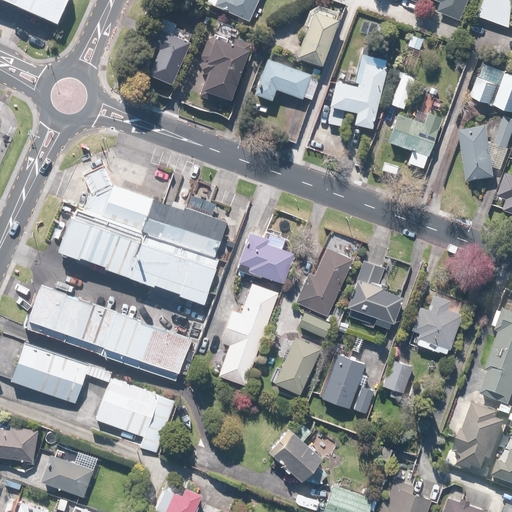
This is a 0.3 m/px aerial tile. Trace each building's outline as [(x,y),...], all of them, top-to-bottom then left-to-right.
[(61,0),(4,0),(52,21),(61,0)] [(204,0),(203,4),(247,22),(256,0),(204,0)] [(435,0),(441,2),(437,12),(459,20),(466,0),(435,0)] [(511,0),(481,0),(475,16),(505,28),(511,8),(511,0)] [(309,6),(292,59),(318,68),(336,15),(309,6)] [(189,35),(172,28),(173,24),(160,19),(158,22),(155,21),(144,47),(155,51),(145,75),(168,85),(189,35)] [(407,35),(403,45),(416,50),(420,40),(407,35)] [(233,39),(230,47),(204,38),(195,65),(205,69),(195,96),(225,106),(247,43),(233,39)] [(385,63),(365,58),(366,50),(359,49),(350,87),(331,83),(325,109),(329,109),(325,124),(338,127),(342,112),(352,115),(350,125),(369,129),(385,63)] [(250,95),(267,101),(271,90),(298,99),(299,97),(309,100),(316,79),(263,60),(250,95)] [(400,74),(388,104),(403,110),(414,80),(400,74)] [(511,78),(506,75),(491,108),(511,117),(511,78)] [(495,87),(476,80),(469,98),(489,105),(495,87)] [(379,124),(387,127),(382,142),(424,157),(438,119),(422,114),(418,124),(392,115),(394,111),(385,108),(379,124)] [(511,120),(502,116),(492,144),(486,142),(483,126),(457,130),(465,182),(492,178),(490,167),(499,170),(507,149),(505,149),(511,128),(511,120)] [(79,175),(88,192),(108,183),(100,165),(79,175)] [(511,173),(505,171),(497,195),(508,198),(504,209),(511,211),(511,173)] [(223,223),(108,183),(88,192),(86,193),(80,210),(212,255),(223,223)] [(492,202),(497,189),(487,185),(482,199),(492,202)] [(215,264),(60,205),(45,245),(199,305),(215,264)] [(232,262),(244,266),(242,270),(279,282),(288,254),(259,245),(261,238),(242,232),(232,262)] [(311,277),(305,274),(293,302),(323,315),(348,258),(324,247),(311,277)] [(371,327),(374,317),(389,323),(399,297),(379,290),(380,286),(374,283),(380,268),(361,261),(353,282),(351,281),(342,305),(349,308),(345,317),(371,327)] [(186,338),(31,278),(14,322),(169,382),(186,338)] [(249,283),(238,313),(229,310),(218,341),(226,344),(215,376),(241,385),(275,293),(249,283)] [(441,360),(443,352),(454,319),(439,314),(442,305),(425,300),(420,316),(411,313),(404,335),(413,337),(411,342),(409,350),(441,360)] [(511,316),(501,313),(495,311),(489,330),(495,333),(500,334),(478,396),(506,406),(511,390),(511,316)] [(301,312),(295,324),(321,337),(327,324),(301,312)] [(270,383),(296,395),(319,349),(293,336),(270,383)] [(88,370),(17,343),(4,378),(75,405),(88,370)] [(316,397),(344,407),(361,363),(333,353),(316,397)] [(401,394),(410,366),(387,359),(378,386),(401,394)] [(156,399),(105,379),(88,422),(139,441),(156,399)] [(371,391),(359,386),(350,409),(362,413),(371,391)] [(493,421),(495,415),(471,406),(451,454),(459,457),(455,466),(468,472),(469,469),(478,472),(481,466),(485,467),(503,424),(493,421)] [(0,451),(38,456),(42,426),(14,422),(14,425),(0,423),(0,451)] [(295,434),(292,432),(286,427),(265,450),(271,456),(299,481),(320,457),(304,443),(313,432),(304,424),(295,434)] [(511,440),(509,440),(501,462),(497,461),(491,476),(495,478),(494,483),(511,488),(511,440)] [(375,444),(371,456),(385,460),(389,449),(375,444)] [(97,468),(56,451),(44,477),(85,494),(97,468)] [(377,502),(373,511),(422,511),(427,500),(408,493),(411,486),(391,480),(383,504),(377,502)] [(169,507),(165,506),(162,511),(194,511),(205,489),(190,482),(187,490),(178,486),(169,507)] [(363,511),(369,499),(328,484),(317,511),(363,511)] [(18,493),(10,511),(49,511),(52,507),(18,493)] [(438,511),(482,511),(483,510),(444,497),(438,511)] [(223,511),(225,510),(208,502),(203,511),(223,511)]
